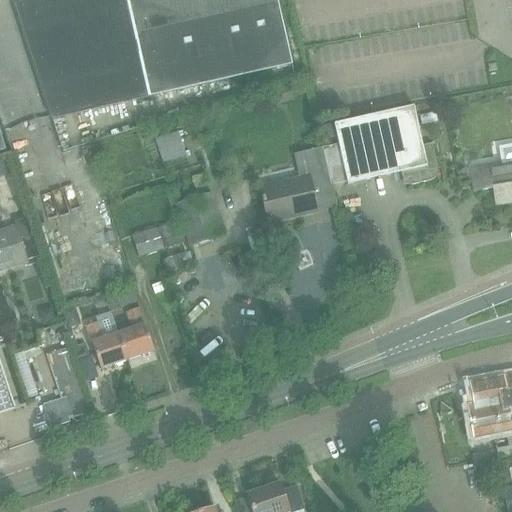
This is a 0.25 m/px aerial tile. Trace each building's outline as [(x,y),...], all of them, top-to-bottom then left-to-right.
[(126,0),(149,98),(292,66),(276,0),(126,0)] [(334,125),(335,131),(319,134),(322,149),(331,186),(346,183),(347,185),(401,173),(402,177),(403,177),(409,180),(410,185),(406,186),(406,187),(428,182),(430,181),(433,180),(433,179),(435,178),(435,177),(436,176),(436,175),(437,173),(437,172),(437,171),(437,170),(437,169),(431,141),(421,144),(413,107),(334,125)] [(446,116),(450,141),(503,134),(502,123),(511,121),(511,109),(511,107),(446,116)] [(474,177),(476,191),(492,189),(495,202),(511,199),(511,144),(498,148),(501,166),(479,170),(474,177)] [(336,208),(331,186),(322,149),(293,156),(299,180),(260,189),(263,199),(262,199),(263,204),(264,204),(268,220),(297,213),(298,217),(315,213),(310,189),(329,185),(335,208),(336,208)] [(209,193),(175,206),(190,248),(224,235),(209,193)] [(0,270),(26,262),(28,266),(42,262),(28,218),(12,223),(14,229),(0,233),(0,270)] [(156,232),(133,239),(139,260),(163,253),(156,232)] [(105,296),(110,310),(137,302),(132,288),(105,296)] [(132,330),(118,335),(127,361),(153,352),(138,309),(126,313),(132,330)] [(99,322),(85,327),(94,351),(100,370),(127,361),(118,335),(110,313),(97,318),(99,322)] [(25,379),(41,372),(27,339),(11,346),(25,379)] [(0,414),(15,410),(0,363),(0,414)] [(511,375),(468,384),(472,405),(466,406),(472,440),(492,436),(511,432),(511,375)] [(237,511),(304,511),(296,486),(281,491),(279,485),(274,486),(274,485),(267,487),(268,488),(246,495),(247,497),(234,502),(237,511)]
